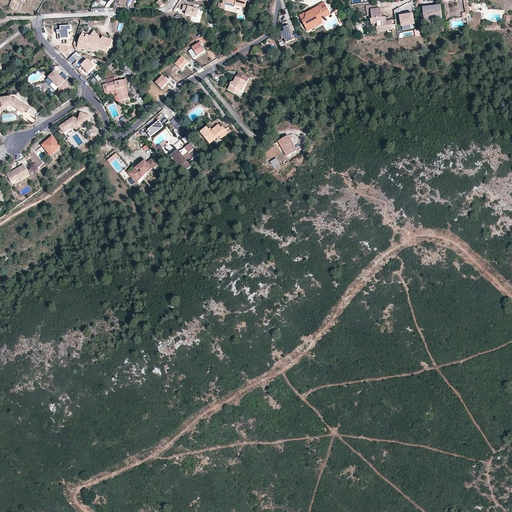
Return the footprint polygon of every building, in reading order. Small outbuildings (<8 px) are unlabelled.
[(20,3),(13,0),(12,0),(9,6),(16,10),(20,3)] [(226,0),(223,0),(223,3),(219,4),(218,8),(224,9),(226,3),(226,1),(226,0)] [(299,16),(302,21),(305,20),(306,15),(306,14),(315,8),(319,6),(321,7),(322,9),(326,7),(324,2),(299,16)] [(378,9),(378,4),(370,5),(371,10),(372,19),(370,19),(371,24),(377,23),(377,27),(376,27),(376,31),(392,29),(391,25),(392,25),(392,21),(386,21),(383,22),(382,18),(381,9),(378,9)] [(199,10),(183,6),(182,11),(187,12),(186,16),(197,19),(199,10)] [(305,20),(302,21),(306,28),(311,29),(315,27),(316,23),(321,20),(331,15),(326,7),(322,9),(321,7),(319,6),(315,8),(306,14),(306,15),(305,20)] [(422,8),(424,22),(435,21),(434,18),(442,17),(440,6),(422,8)] [(338,9),(335,11),(337,14),(336,14),(341,24),(345,22),(338,9)] [(413,24),(411,14),(399,17),(401,26),(413,24)] [(295,41),(288,25),(281,28),(283,32),(280,34),(282,39),(284,38),(286,44),(295,41)] [(72,31),(71,26),(61,27),(61,31),(58,31),(58,40),(69,39),(69,31),(72,31)] [(99,37),(95,32),(93,37),(90,36),(86,35),(85,38),(81,36),(78,43),(84,46),(90,48),(90,49),(97,52),(98,50),(107,53),(109,48),(110,48),(113,41),(103,37),(102,39),(99,38),(99,37)] [(69,55),(73,51),(64,41),(60,45),(69,55)] [(196,45),(192,48),(193,49),(197,55),(198,56),(205,52),(201,46),(203,45),(201,41),(196,44),(196,45)] [(197,55),(193,49),(189,51),(193,58),(197,55)] [(182,58),(176,65),(182,71),(189,64),(182,58)] [(88,60),(82,66),(88,73),(94,67),(88,60)] [(69,85),(56,72),(49,78),(59,89),(59,94),(69,94),(69,85)] [(231,84),(228,90),(239,96),(243,90),(246,83),(245,82),(247,78),(238,74),(237,77),(234,82),(231,84)] [(163,77),(156,84),(162,90),(169,83),(163,77)] [(105,80),(106,84),(107,92),(117,90),(120,101),(129,99),(126,87),(124,88),(123,81),(115,83),(114,78),(105,80)] [(127,80),(123,81),(124,88),(126,87),(129,99),(120,101),(117,90),(107,92),(106,84),(104,85),(106,95),(116,93),(118,103),(131,100),(127,87),(129,86),(127,80)] [(31,109),(24,104),(15,98),(12,99),(12,98),(2,100),(2,101),(0,101),(0,114),(1,115),(4,111),(8,111),(8,108),(13,107),(19,111),(22,108),(26,111),(29,113),(31,109)] [(92,117),(82,114),(80,120),(74,118),(60,127),(64,134),(73,128),(78,130),(80,124),(88,127),(92,117)] [(120,120),(123,122),(120,126),(124,129),(129,123),(122,118),(120,120)] [(164,128),(160,122),(147,131),(151,137),(164,128)] [(207,127),(200,133),(209,143),(219,136),(221,139),(228,133),(223,126),(221,128),(218,125),(210,131),(207,127)] [(190,144),(184,136),(181,139),(187,146),(190,144)] [(288,136),(278,142),(286,156),(296,151),(288,136)] [(60,148),(53,139),(44,146),(51,155),(60,148)] [(160,144),(156,148),(161,154),(165,150),(160,144)] [(194,150),(193,149),(193,148),(190,144),(187,146),(181,151),(182,153),(180,154),(178,151),(170,157),(171,158),(170,159),(174,163),(175,164),(175,165),(178,169),(179,168),(183,173),(191,167),(187,162),(198,154),(194,150)] [(158,164),(153,158),(147,163),(145,161),(130,172),(136,179),(140,175),(142,177),(158,164)] [(276,159),(270,162),(273,167),(279,163),(276,159)] [(30,176),(25,165),(7,175),(11,183),(20,178),(21,181),(30,176)] [(142,177),(140,175),(136,179),(130,172),(128,174),(135,183),(142,177)]
